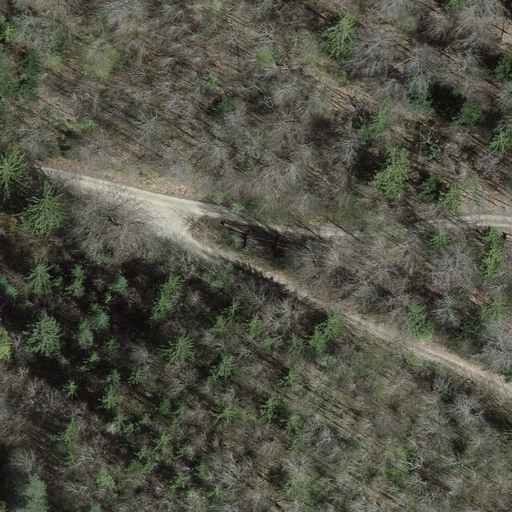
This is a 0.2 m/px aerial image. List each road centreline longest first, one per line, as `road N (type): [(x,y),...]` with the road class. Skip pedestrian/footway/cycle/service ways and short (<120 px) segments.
road 1 (track): [(511,223),(477,220),(387,236),(273,225),(0,163)]
road 2 (track): [(511,392),(216,262),(168,228),(162,202)]
